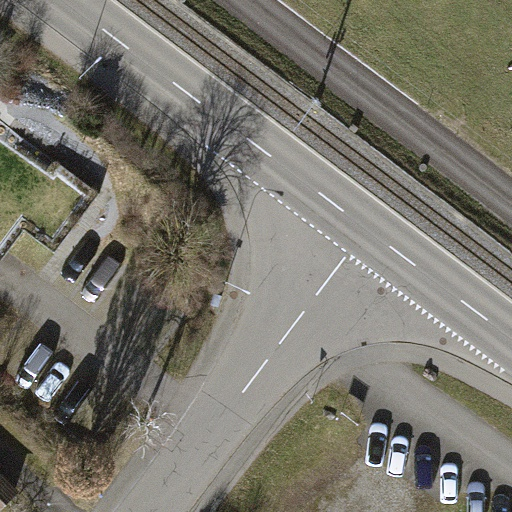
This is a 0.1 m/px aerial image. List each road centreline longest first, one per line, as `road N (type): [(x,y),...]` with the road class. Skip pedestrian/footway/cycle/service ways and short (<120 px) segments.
road 1 (secondary): [(367,228),(60,0)]
road 2 (residential): [(152,511),(367,228)]
road 3 (residential): [(239,0),(511,208)]
road 4 (secondary): [(511,339),(367,228)]
